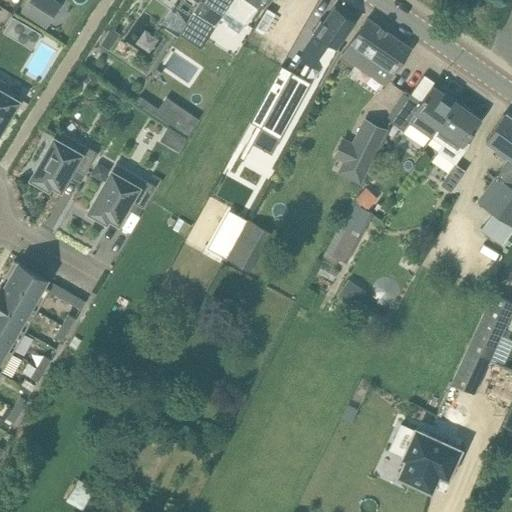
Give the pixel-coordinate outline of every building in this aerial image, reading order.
[(44,0),(27,0),(20,12),(46,28),(58,9),(44,0)] [(198,1),(188,18),(179,32),(201,46),(222,13),(232,19),(230,23),(240,29),(248,19),(261,0),(198,0),(198,1)] [(315,32),(298,53),(322,72),(340,49),(336,47),(342,40),(355,21),(335,6),(324,22),(320,19),(318,23),(312,30),(315,32)] [(179,32),(188,18),(173,7),(161,24),(177,35),(179,32)] [(12,16),(4,30),(18,38),(26,25),(12,16)] [(411,48),(367,18),(341,56),(385,85),(411,48)] [(152,49),(158,36),(143,29),(137,42),(152,49)] [(122,37),(113,31),(102,47),(111,53),(122,37)] [(83,70),(77,80),(87,86),(93,76),(83,70)] [(6,83),(0,78),(0,130),(18,100),(1,91),(6,83)] [(409,122),(431,139),(439,127),(456,102),(433,86),(433,85),(432,85),(421,101),(411,94),(392,121),(404,129),(409,122)] [(439,127),(450,135),(442,146),(438,152),(455,164),(469,143),(464,140),(480,119),(479,118),(456,102),(439,127)] [(506,160),(492,181),(478,201),(493,211),(481,230),(501,245),(511,228),(511,118),(504,113),(486,139),(500,149),(497,153),(506,160)] [(175,127),(187,135),(195,122),(184,114),(175,127)] [(343,161),(366,173),(388,129),(365,117),(352,142),(343,161)] [(98,152),(59,130),(32,177),(49,187),(51,183),(61,189),(73,167),(85,174),(98,152)] [(167,130),(160,141),(178,152),(185,140),(167,130)] [(117,163),(89,211),(106,220),(109,216),(118,222),(131,200),(143,207),(155,185),(117,163)] [(99,164),(92,177),(104,184),(111,171),(99,164)] [(455,164),(440,185),(452,192),(466,171),(455,164)] [(378,199),(366,187),(356,198),(367,209),(378,199)] [(230,213),(213,244),(228,253),(245,222),(230,213)] [(267,231),(246,220),(245,222),(228,253),(226,256),(247,267),(267,231)] [(191,225),(184,221),(179,232),(186,235),(191,225)] [(362,234),(340,223),(322,259),(335,265),(339,259),(348,263),(362,234)] [(20,294),(33,271),(14,260),(1,283),(20,294)] [(46,279),(33,271),(20,294),(40,305),(50,288),(42,284),(46,279)] [(59,297),(64,289),(53,282),(49,291),(59,297)] [(0,312),(7,317),(20,294),(1,283),(0,284),(0,312)] [(361,298),(344,286),(338,295),(355,307),(361,298)] [(75,295),(64,289),(59,297),(70,303),(75,295)] [(511,302),(493,293),(466,350),(491,361),(511,315),(511,302)] [(20,294),(7,317),(27,328),(40,305),(20,294)] [(75,295),(70,303),(81,309),(86,301),(75,295)] [(68,314),(61,326),(69,330),(76,318),(68,314)] [(27,328),(7,317),(0,329),(0,342),(14,351),(27,328)] [(63,342),(69,330),(61,326),(54,337),(63,342)] [(74,349),(80,339),(74,336),(68,345),(74,349)] [(0,342),(0,373),(14,351),(0,342)] [(475,395),(491,361),(466,350),(450,383),(452,384),(475,395)] [(43,355),(37,366),(45,370),(51,360),(43,355)] [(39,381),(45,370),(37,366),(36,367),(28,362),(23,371),(31,376),(39,381)] [(36,386),(25,379),(21,385),(33,391),(36,386)] [(20,395),(13,407),(20,412),(27,400),(20,395)] [(511,403),(503,425),(511,429),(511,403)] [(350,423),(356,410),(347,406),(341,418),(350,423)] [(20,412),(13,407),(7,418),(14,422),(20,412)] [(460,448),(415,428),(402,456),(406,458),(398,475),(431,490),(439,473),(447,477),(460,448)] [(496,447),(511,453),(511,450),(511,437),(501,433),(496,447)] [(95,487),(78,478),(66,500),(83,509),(95,487)]
